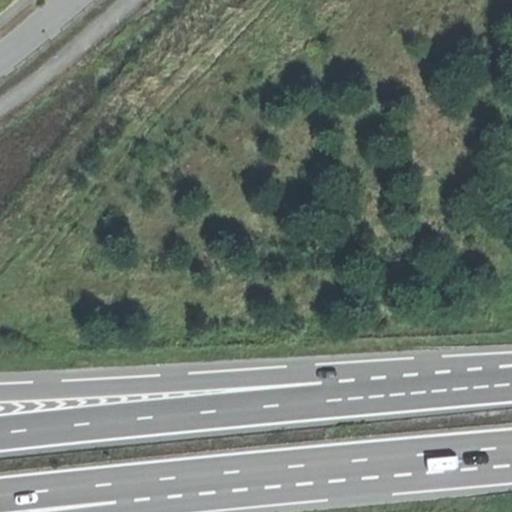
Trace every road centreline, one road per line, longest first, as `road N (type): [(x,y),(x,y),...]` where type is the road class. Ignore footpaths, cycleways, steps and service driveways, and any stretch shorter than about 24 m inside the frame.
road 1 (motorway): [(398,391),(0,431)]
road 2 (motorway): [(398,391),(276,374),(0,389)]
road 3 (motorway): [(224,466),(511,446)]
road 4 (motorway): [(0,492),(224,466)]
road 5 (motorway): [(82,511),(224,466)]
